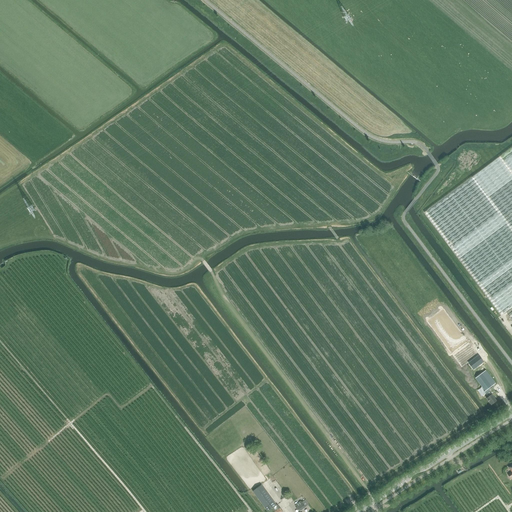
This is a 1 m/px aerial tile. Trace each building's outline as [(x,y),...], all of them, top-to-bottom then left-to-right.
[(511,147),(424,213),(501,315),(511,307),(511,147)] [(478,356),(469,363),(474,369),(483,362),(478,356)] [(486,390),(495,401),(502,395),(497,389),(500,387),(494,379),(489,383),(492,386),(486,390)] [(261,485),(253,491),(268,511),(272,508),(277,505),(261,485)] [(309,505),(305,500),(302,502),(301,501),(295,505),(297,507),(296,508),(298,510),(299,509),(300,511),(309,505)]
